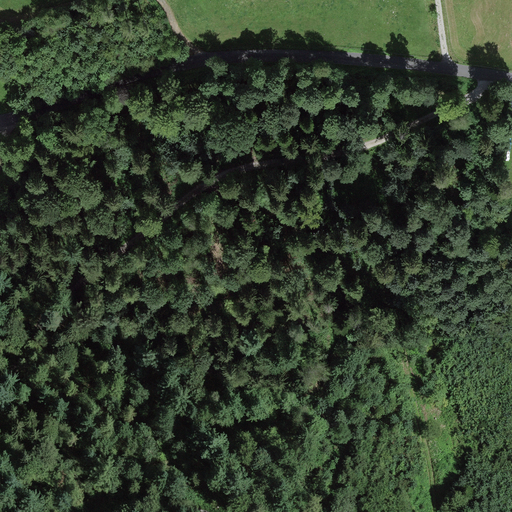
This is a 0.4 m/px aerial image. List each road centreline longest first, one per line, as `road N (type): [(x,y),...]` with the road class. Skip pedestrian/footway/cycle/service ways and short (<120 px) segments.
road 1 (track): [(0,386),(68,289),(214,178),(352,150),(479,90),(493,75)]
road 2 (tertiary): [(511,77),(336,57),(231,56),(143,72),(0,121)]
road 3 (track): [(204,185),(256,203),(331,254),(383,304),(402,347),(437,511)]
